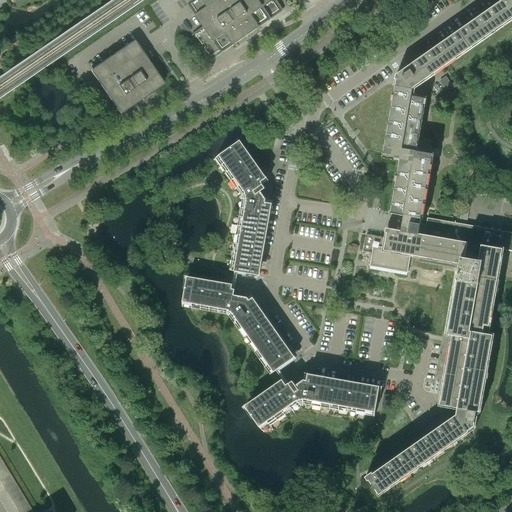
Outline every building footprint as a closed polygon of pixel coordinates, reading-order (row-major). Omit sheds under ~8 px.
[(191,0),(190,1),(187,3),(189,6),(195,15),(197,18),(203,27),(194,33),(195,35),(194,36),(195,37),(193,38),(199,47),(201,46),(202,47),(201,47),(202,48),(203,49),(201,50),(207,59),(209,58),(210,59),(211,58),(212,60),(221,54),(220,52),(221,51),(222,52),(222,51),(223,50),(224,52),(233,45),(232,44),(233,43),(233,44),(234,43),(235,42),(236,43),(245,37),(244,36),(245,35),(246,35),(247,34),(248,35),(257,29),(256,28),(257,27),(258,27),(258,26),(259,25),(260,27),(269,21),(268,19),(269,19),(270,19),(269,18),(271,17),(272,19),(281,13),(279,11),(281,10),(280,9),(281,8),(276,0),(191,0)] [(366,234),(363,251),(372,253),(370,266),(407,273),(411,253),(417,254),(421,255),(419,262),(458,268),(458,273),(455,288),(452,303),(450,318),(447,334),(457,336),(456,343),(451,343),(448,358),(445,373),(443,389),(440,404),(451,406),(449,415),(453,416),(456,414),(458,416),(445,425),(433,434),(420,443),(408,451),(395,460),(382,469),(369,479),(380,494),(393,484),(405,475),(418,466),(431,458),(443,449),(456,440),(468,431),(469,431),(468,430),(474,426),(475,421),(477,411),(479,411),(482,395),(485,380),(487,365),(490,350),(493,334),(488,333),(489,325),(492,310),(495,295),(497,280),(500,264),(503,249),(511,250),(511,232),(427,218),(426,222),(421,221),(432,156),(421,154),(421,152),(415,151),(425,98),(422,98),(412,96),(412,95),(413,88),(420,83),(433,75),(445,66),(458,57),(471,48),(483,39),(496,30),(509,21),(511,18),(511,0),(506,0),(498,6),(485,15),(473,24),(460,33),(447,42),(435,51),(422,60),(409,69),(410,70),(403,75),(397,79),(395,85),(389,123),(386,138),(383,154),(395,156),(394,158),(400,159),(398,172),(391,212),(397,213),(396,217),(394,217),(392,229),(392,230),(390,229),(390,232),(388,238),(366,234)] [(98,83),(98,84),(103,91),(104,91),(106,94),(105,94),(110,101),(111,101),(113,104),(112,104),(117,112),(118,112),(120,114),(122,112),(122,113),(130,108),(130,107),(133,105),(133,106),(140,100),(143,98),(151,93),(150,93),(153,91),(154,91),(161,86),(164,84),(162,81),(157,74),(155,71),(150,63),(149,64),(147,61),(148,60),(143,53),(142,53),(140,50),(141,50),(139,47),(136,43),(135,43),(133,40),(131,42),(123,47),(120,49),(113,54),(110,56),(102,61),(103,61),(100,63),(99,63),(92,68),(90,70),(91,73),(94,77),(96,81),(96,80),(98,83)] [(446,77),(439,81),(445,89),(451,85),(446,77)] [(266,175),(262,170),(241,140),(213,159),(213,160),(214,159),(239,196),(239,198),(240,198),(227,269),(255,274),(260,275),(273,203),(268,203),(265,202),(266,199),(262,195),(262,194),(260,191),(265,188),(261,182),(267,177),(266,175)] [(232,284),(187,276),(182,306),(186,307),(226,314),(228,315),(270,374),(295,356),(253,297),(249,300),(247,298),(234,295),(235,289),(231,289),(232,284)] [(282,379),(245,405),(264,432),(300,406),(301,406),(303,406),(373,418),(374,418),(380,386),(308,373),(307,380),(304,380),(299,383),(296,385),(292,380),(286,385),(282,379)] [(382,406),(391,408),(393,396),(384,394),(382,406)] [(7,469),(0,473),(0,480),(10,474),(7,469)] [(0,480),(0,481),(3,486),(13,479),(10,474),(0,480)] [(13,479),(3,486),(6,491),(16,484),(13,479)] [(6,491),(9,496),(19,490),(16,484),(6,491)] [(19,490),(9,496),(12,501),(22,495),(19,490)] [(12,501),(15,506),(25,500),(22,495),(12,501)] [(25,500),(15,506),(18,511),(29,505),(25,500)]
